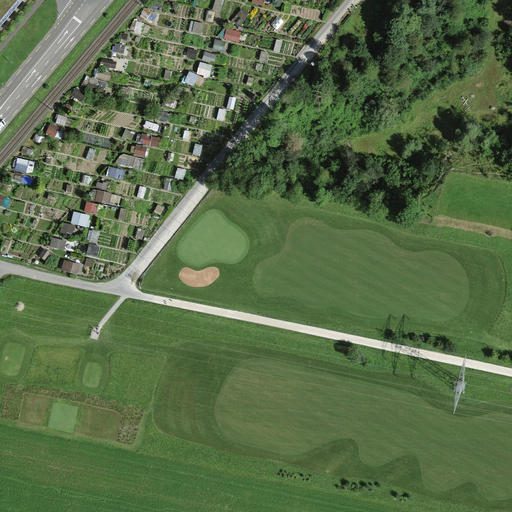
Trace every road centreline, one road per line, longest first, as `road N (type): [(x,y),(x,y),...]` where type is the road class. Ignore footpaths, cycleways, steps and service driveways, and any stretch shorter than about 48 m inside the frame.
road 1 (track): [(511,372),(0,267)]
road 2 (track): [(349,0),(116,291)]
road 3 (primary): [(0,115),(89,3)]
